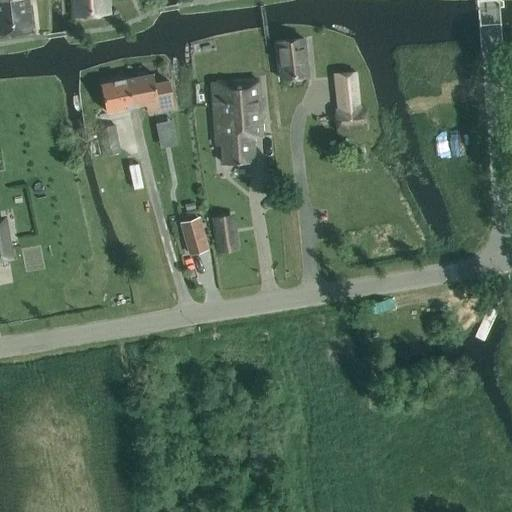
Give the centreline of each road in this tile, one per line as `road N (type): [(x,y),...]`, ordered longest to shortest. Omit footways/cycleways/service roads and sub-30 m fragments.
road 1 (tertiary): [(0,348),(511,264)]
road 2 (residential): [(511,264),(488,0)]
